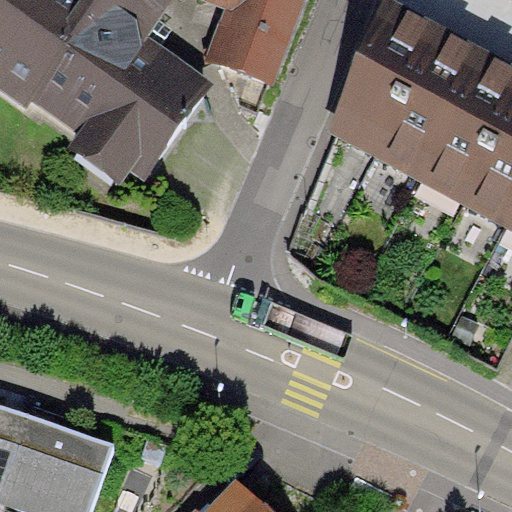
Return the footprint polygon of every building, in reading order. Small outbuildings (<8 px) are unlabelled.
[(57,39),(85,0),(0,0),(0,92),(27,112),(32,105),(72,50),(57,39)] [(72,50),(32,105),(79,139),(69,152),(121,191),(133,175),(145,184),(215,89),(148,40),(175,3),(170,0),(85,0),(57,39),(72,50)] [(192,0),(226,12),(206,64),(273,89),(306,0),(192,0)] [(384,0),(329,136),(375,161),(444,31),(388,0),(384,0)] [(444,31),(375,161),(419,184),(488,55),(444,31)] [(511,67),(488,55),(419,184),(461,206),(511,114),(511,67)] [(511,114),(461,206),(504,230),(511,215),(511,114)] [(0,502),(29,418),(0,408),(0,502)] [(92,511),(114,451),(29,418),(0,502),(0,507),(13,511),(92,511)] [(264,511),(235,483),(206,511),(198,511),(264,511)]
